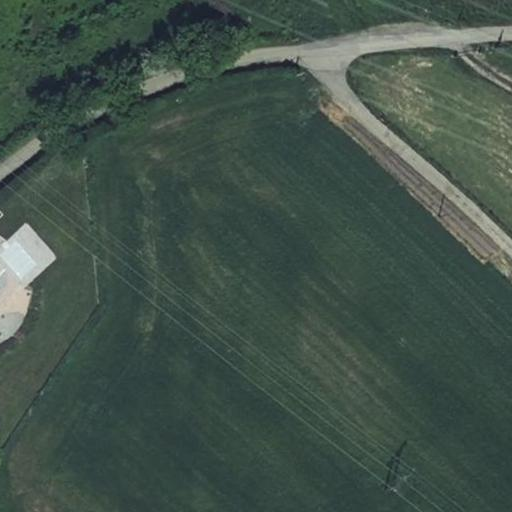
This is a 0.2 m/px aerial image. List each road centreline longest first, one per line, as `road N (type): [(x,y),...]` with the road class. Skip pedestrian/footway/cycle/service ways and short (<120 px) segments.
road 1 (unclassified): [(321,51),(186,76),(39,144)]
road 2 (unclassified): [(511,250),(352,105),(321,51)]
road 3 (unclassified): [(511,33),(321,51)]
